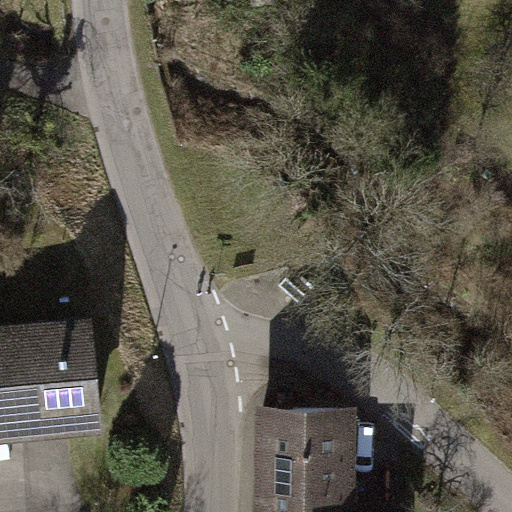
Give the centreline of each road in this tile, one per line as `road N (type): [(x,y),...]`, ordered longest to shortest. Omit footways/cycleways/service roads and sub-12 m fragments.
road 1 (residential): [(193,337),(258,338),(368,373),(511,506)]
road 2 (tertiary): [(193,337),(103,0)]
road 3 (tertiary): [(210,511),(193,337)]
